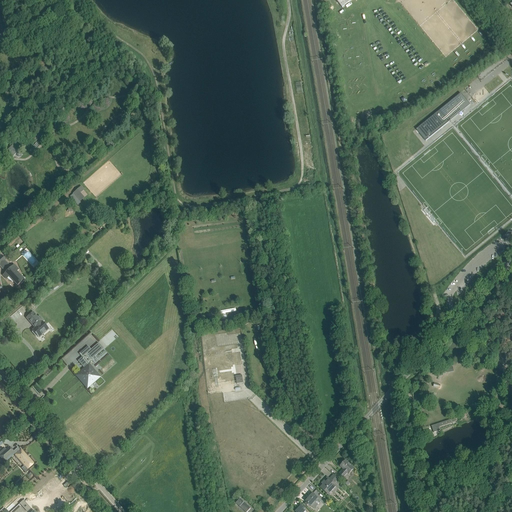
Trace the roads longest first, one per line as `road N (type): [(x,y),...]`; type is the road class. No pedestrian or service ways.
road 1 (unclassified): [(278,511),(511,261)]
road 2 (tertiary): [(122,511),(0,371)]
